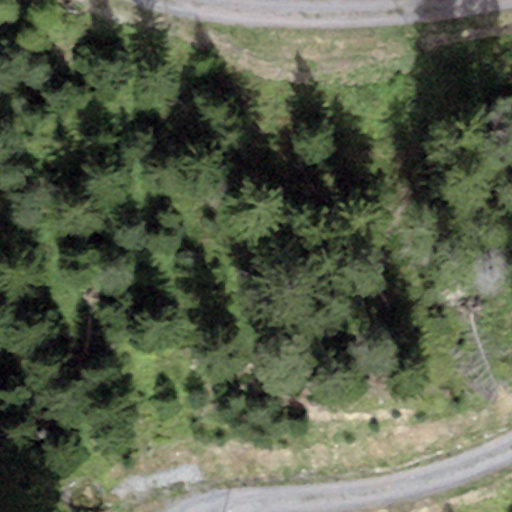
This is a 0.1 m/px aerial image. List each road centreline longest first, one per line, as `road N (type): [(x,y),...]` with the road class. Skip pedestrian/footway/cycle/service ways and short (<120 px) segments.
road 1 (track): [(511,443),(372,490),(202,511)]
road 2 (track): [(173,0),(407,13),(466,0)]
